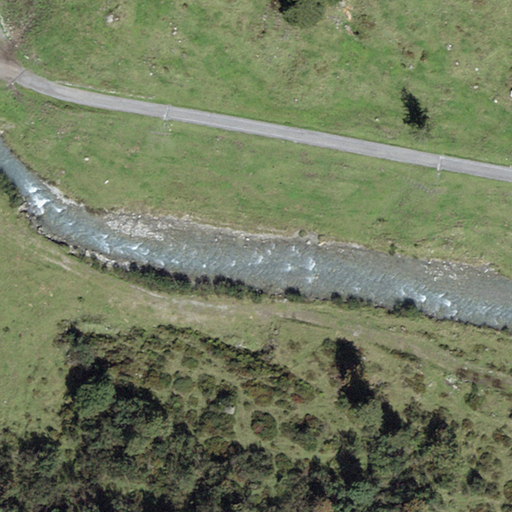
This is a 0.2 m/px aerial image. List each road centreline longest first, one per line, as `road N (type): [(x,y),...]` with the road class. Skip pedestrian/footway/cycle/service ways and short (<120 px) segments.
road 1 (track): [(511,434),(350,332),(121,339),(0,228)]
road 2 (track): [(0,65),(89,99),(511,174)]
